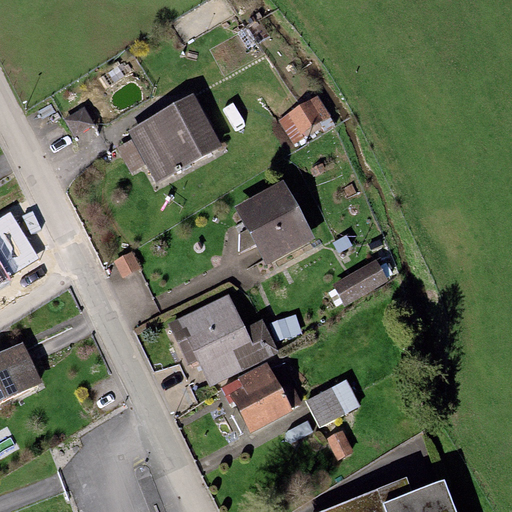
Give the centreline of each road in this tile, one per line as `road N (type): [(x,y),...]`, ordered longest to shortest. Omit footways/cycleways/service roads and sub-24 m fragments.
road 1 (residential): [(0,103),(203,511)]
road 2 (track): [(286,0),(315,33),(439,277),(455,359)]
